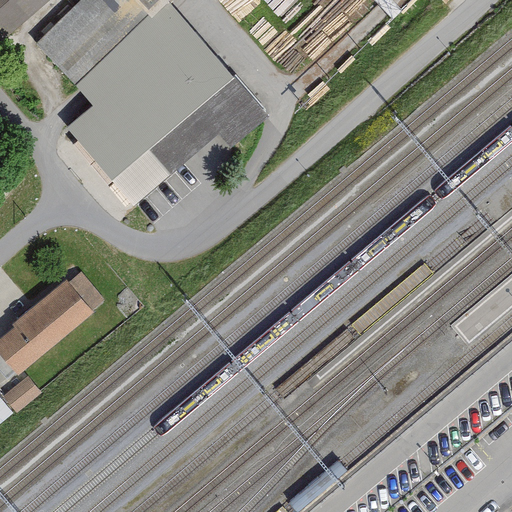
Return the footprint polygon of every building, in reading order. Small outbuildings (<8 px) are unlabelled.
[(0,0),(0,38),(42,0),(0,0)] [(82,0),(37,44),(75,84),(164,0),(82,0)] [(252,104),(190,30),(71,129),(134,203),(252,104)] [(69,283),(0,339),(0,350),(18,372),(92,312),(69,283)] [(18,408),(43,388),(30,371),(4,391),(18,408)] [(0,420),(15,408),(0,389),(0,420)]
